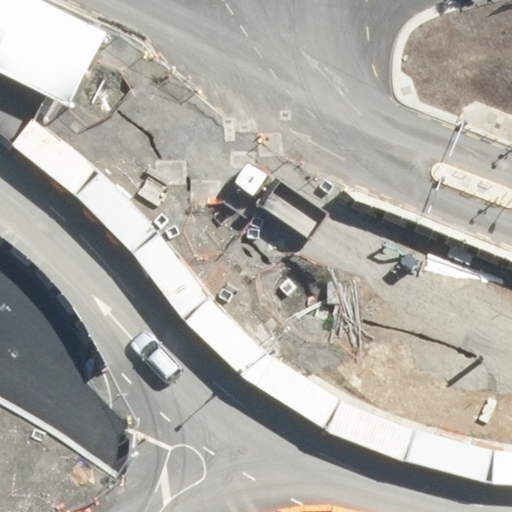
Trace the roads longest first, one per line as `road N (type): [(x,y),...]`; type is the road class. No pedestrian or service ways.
road 1 (unclassified): [(381,511),(269,395),(0,186)]
road 2 (tertiary): [(263,511),(151,405),(0,328)]
